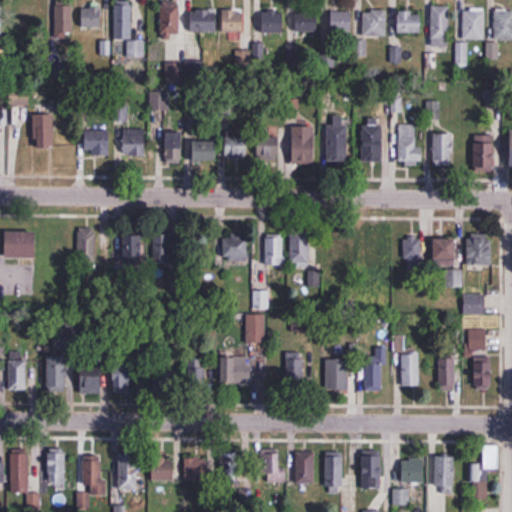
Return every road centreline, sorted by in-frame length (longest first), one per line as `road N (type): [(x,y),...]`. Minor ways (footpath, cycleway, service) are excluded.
road 1 (residential): [(511,427),(0,421)]
road 2 (residential): [(511,200),(0,195)]
road 3 (residential): [(511,200),(509,427)]
